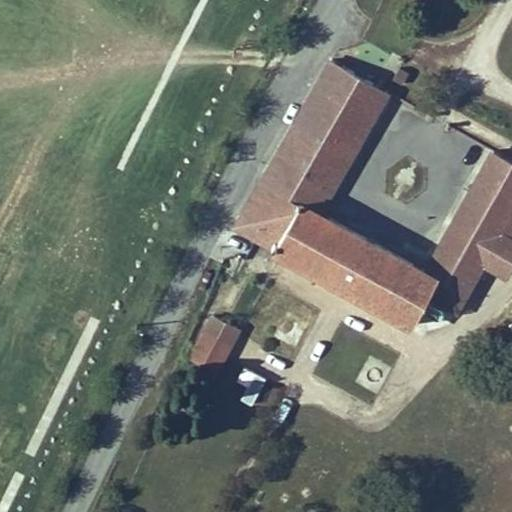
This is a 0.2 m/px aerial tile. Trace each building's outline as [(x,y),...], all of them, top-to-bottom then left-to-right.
[(426,271),(319,212),(388,90),(332,58),(331,59),(262,182),(275,190),(269,199),(256,191),(242,216),(255,223),(249,233),(414,324),(417,318),(426,323),(444,294),(444,293),(434,287),(438,280),(465,295),(503,229),(511,234),(511,159),(494,149),(426,271)] [(262,182),(256,191),(269,199),(275,190),(262,182)] [(236,226),(249,233),(255,223),(242,216),(236,226)] [(460,304),(465,295),(438,280),(434,287),(444,293),(444,294),(460,304)] [(295,348),(308,321),(287,311),(274,338),(295,348)] [(194,375),(188,387),(202,393),(208,382),(194,375)]
